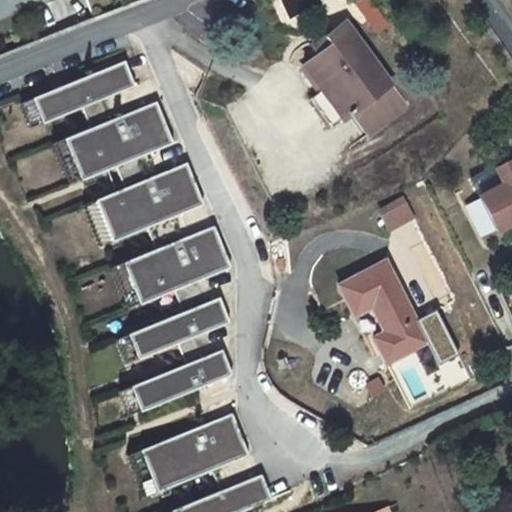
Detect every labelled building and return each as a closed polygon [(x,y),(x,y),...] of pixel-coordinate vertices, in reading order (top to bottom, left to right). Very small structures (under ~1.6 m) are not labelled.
[(371,0),(361,0),(356,4),(377,32),(388,23),(371,0)] [(343,118),(354,110),(392,84),(347,21),(326,36),(332,44),(320,53),(304,64),(323,89),(343,118)] [(332,44),(326,36),(314,45),(320,53),(332,44)] [(124,60),(31,98),(41,123),(82,107),(104,98),(134,86),(124,60)] [(392,84),(354,110),(371,133),(408,106),(392,84)] [(343,118),(323,89),(310,98),(331,127),(343,118)] [(41,123),(31,98),(19,102),(30,128),(41,123)] [(104,98),(82,107),(90,128),(112,119),(104,98)] [(90,128),(63,138),(80,180),(116,165),(138,157),(173,143),(156,101),(112,119),(90,128)] [(80,180),(63,138),(51,143),(68,185),(80,180)] [(138,157),(116,165),(125,187),(146,179),(138,157)] [(511,159),(471,180),(496,230),(511,221),(511,159)] [(125,187),(95,199),(110,242),(147,227),(169,218),(203,205),(187,162),(146,179),(125,187)] [(403,198),(379,209),(390,230),(413,218),(403,198)] [(110,242),(95,199),(82,204),(98,246),(110,242)] [(169,218),(147,227),(156,249),(178,240),(169,218)] [(156,249),(122,262),(139,304),(174,290),(196,281),(230,267),(214,225),(178,240),(156,249)] [(385,363),(426,342),(414,318),(385,260),(337,284),(353,315),(371,306),(383,331),(372,337),(385,363)] [(139,304),(122,262),(110,267),(126,309),(139,304)] [(196,281),(174,290),(182,311),(204,302),(196,281)] [(182,311),(127,333),(137,359),(177,343),(199,334),(229,322),(219,296),(204,302),(182,311)] [(371,306),(353,315),(365,340),(372,337),(383,331),(371,306)] [(414,318),(426,342),(438,365),(460,354),(436,307),(414,318)] [(137,359),(127,333),(114,338),(125,364),(137,359)] [(199,334),(177,343),(185,363),(207,355),(199,334)] [(221,349),(207,355),(185,363),(130,386),(140,411),(231,374),(221,349)] [(379,379),(366,385),(372,395),(384,388),(379,379)] [(140,411),(130,386),(117,390),(127,416),(140,411)] [(231,412),(139,449),(156,491),(191,477),(213,469),(247,455),(231,412)] [(156,491),(139,449),(127,454),(144,496),(156,491)] [(213,469),(191,477),(199,498),(221,489),(213,469)] [(260,473),(221,489),(199,498),(163,511),(236,511),(270,498),(260,473)]
